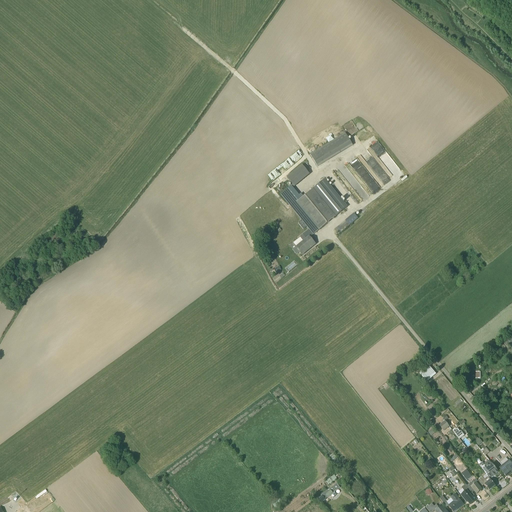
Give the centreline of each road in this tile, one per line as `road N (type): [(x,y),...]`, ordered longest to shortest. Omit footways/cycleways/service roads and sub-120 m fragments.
road 1 (unclassified): [(511,452),(328,228)]
road 2 (track): [(179,26),(286,121),(318,174)]
